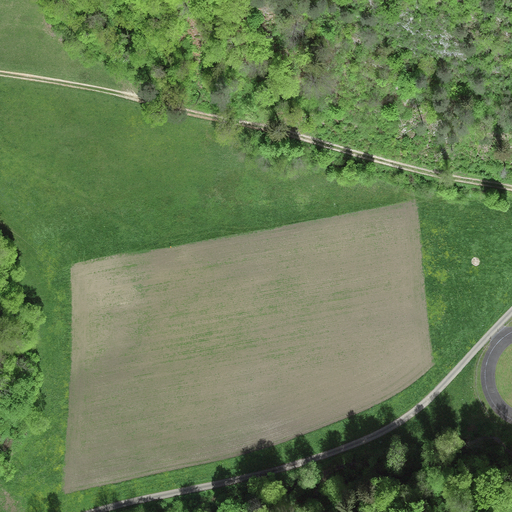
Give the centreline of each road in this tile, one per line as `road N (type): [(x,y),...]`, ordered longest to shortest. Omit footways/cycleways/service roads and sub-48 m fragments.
road 1 (track): [(511,188),(0,72)]
road 2 (unclassified): [(89,511),(267,472),(393,426),(511,312)]
